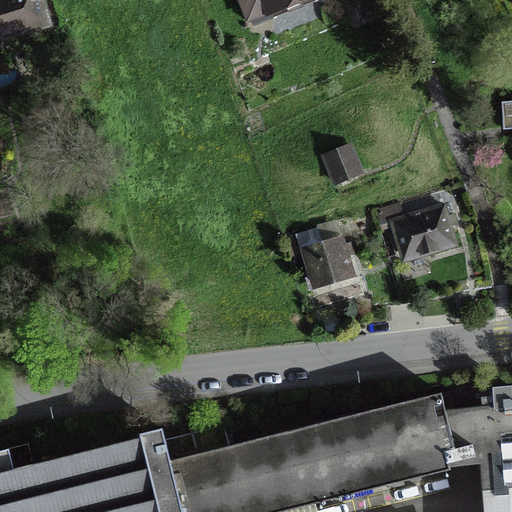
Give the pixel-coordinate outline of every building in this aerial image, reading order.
[(0,0),(0,40),(42,27),(46,26),(37,0),(0,0)] [(313,4),(316,3),(315,0),(240,0),(252,27),(271,20),(272,21),(275,19),(275,18),(277,17),(277,15),(272,17),(269,9),(291,0),(294,0),(298,9),(313,3),(313,4)] [(511,138),(511,104),(500,105),(502,132),(507,132),(510,132),(510,139),(511,138)] [(348,149),(323,159),(333,185),(358,175),(348,149)] [(454,247),(448,228),(455,226),(452,217),(446,219),(442,208),(390,224),(398,252),(399,252),(397,244),(403,242),(409,261),(454,247)] [(314,232),(297,237),(312,285),(350,273),(344,255),(351,253),(348,245),(342,247),(339,239),(319,245),(314,232)] [(511,511),(511,408),(510,389),(491,390),(492,400),(479,401),(480,412),(444,414),(439,395),(168,463),(160,430),(138,436),(138,440),(12,471),(7,451),(0,452),(0,511),(282,511),(448,471),(447,465),(481,462),(483,491),(485,507),(485,511),(511,511)]
